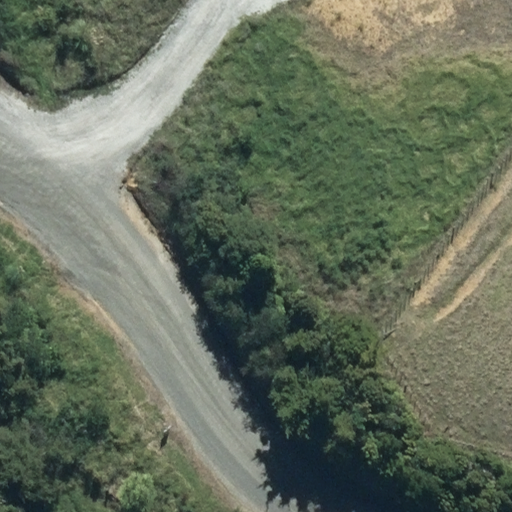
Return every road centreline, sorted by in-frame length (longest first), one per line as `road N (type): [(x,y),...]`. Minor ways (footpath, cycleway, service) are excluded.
road 1 (residential): [(0,136),(94,220),(218,402),(272,467),(328,511)]
road 2 (unknown): [(1,137),(140,54),(200,0)]
